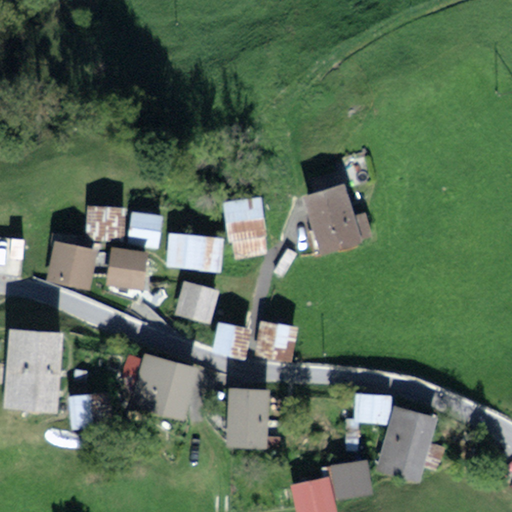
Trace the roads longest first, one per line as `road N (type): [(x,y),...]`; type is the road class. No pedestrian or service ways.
road 1 (tertiary): [(0,285),(37,291),(246,368),(415,391),(511,436)]
road 2 (track): [(280,511),(270,478),(198,429),(203,385),(258,371)]
